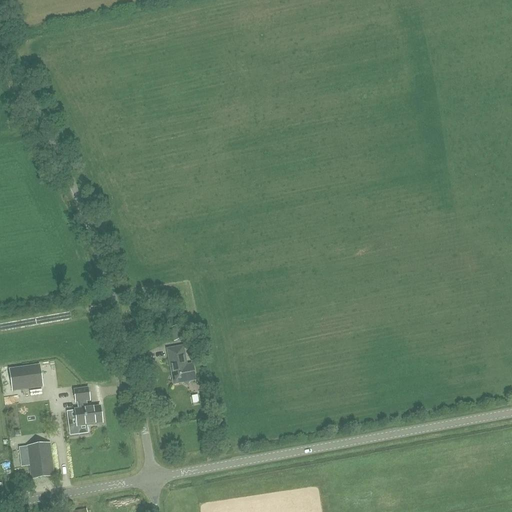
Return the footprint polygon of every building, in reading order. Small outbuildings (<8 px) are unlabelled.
[(149,307),(167,304),(165,291),(146,295),(149,307)] [(173,342),(184,339),(181,325),(170,328),(173,342)] [(186,366),(183,347),(168,349),(169,357),(168,357),(174,384),(183,383),(184,383),(187,385),(189,382),(188,380),(194,379),(195,384),(196,384),(192,365),(186,366)] [(9,369),(12,392),(43,388),(40,365),(9,369)] [(87,409),(86,401),(90,401),(88,389),(74,391),(75,403),(77,403),(78,411),(75,411),(77,426),(102,423),(100,407),(87,409)] [(54,476),(49,444),(19,449),(22,467),(30,466),(32,480),(54,476)] [(108,455),(97,460),(101,469),(107,466),(105,463),(110,461),(108,455)]
